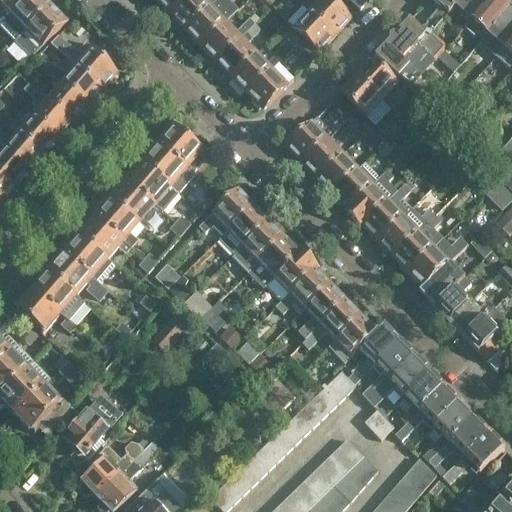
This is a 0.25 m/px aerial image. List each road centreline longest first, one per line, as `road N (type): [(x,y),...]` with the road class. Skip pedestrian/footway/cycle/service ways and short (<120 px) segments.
road 1 (residential): [(511,422),(262,158)]
road 2 (residential): [(0,281),(185,79)]
road 3 (residential): [(262,158),(404,0)]
